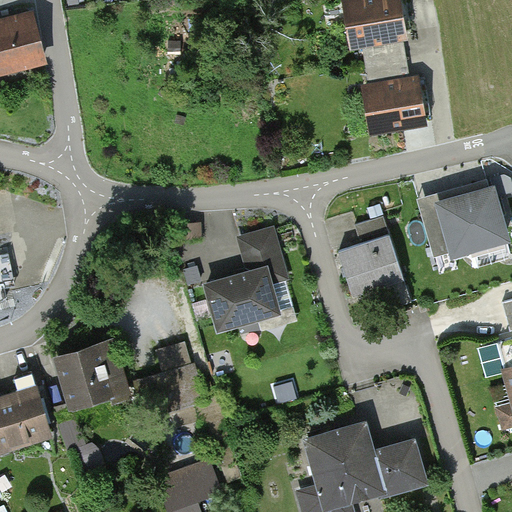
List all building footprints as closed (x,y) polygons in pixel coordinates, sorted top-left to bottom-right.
[(398,0),(341,0),(349,48),(367,47),(369,59),(409,52),(398,0)] [(0,75),(43,64),(30,15),(0,22),(0,75)] [(374,83),(360,87),(368,131),(425,120),(409,52),(369,59),(374,83)] [(493,184),(425,201),(440,262),(508,246),(493,184)] [(255,265),(203,280),(216,328),(280,311),(272,279),(291,274),(279,232),(248,240),(255,265)] [(388,236),(340,253),(354,290),(402,273),(388,236)] [(113,335),(53,353),(69,405),(128,387),(113,335)] [(147,410),(204,396),(189,337),(160,345),(166,369),(139,376),(147,410)] [(511,362),(494,368),(511,428),(511,362)] [(36,380),(0,388),(0,444),(50,432),(36,380)] [(363,414),(303,431),(325,506),(385,488),(363,414)] [(428,475),(415,425),(374,436),(387,485),(428,475)] [(211,451),(153,472),(165,504),(222,484),(211,451)]
